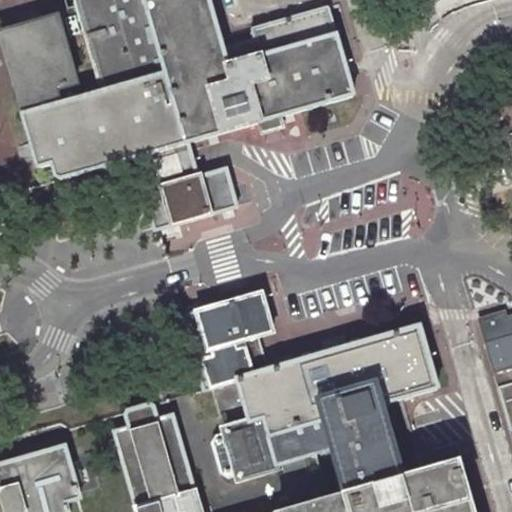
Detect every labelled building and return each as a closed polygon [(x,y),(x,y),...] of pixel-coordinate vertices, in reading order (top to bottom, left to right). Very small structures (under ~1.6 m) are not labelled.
[(157,231),(236,208),(236,207),(237,205),(228,172),(225,170),(199,177),(189,144),(260,123),(263,131),(265,133),(281,128),(282,126),(280,118),(355,98),(330,8),(328,7),(252,29),(251,30),(254,39),(224,48),(210,0),(77,0),(104,93),(82,99),(60,19),(56,18),(2,33),(0,36),(38,166),(41,168),(53,165),(57,178),(61,180),(138,158),(148,192),(147,192),(145,195),(155,229),(157,231)] [(344,497),(291,511),(474,511),(457,450),(418,461),(422,475),(405,479),(383,405),(437,390),(438,387),(422,328),(419,327),(346,348),(343,340),(341,338),(325,343),(324,345),(327,353),(269,370),(259,337),(271,334),(273,330),(263,297),(260,295),(182,317),(180,320),(190,354),(193,356),(194,356),(203,389),(207,391),(238,382),(249,421),(225,428),(223,431),(225,436),(218,438),(214,444),(222,473),(229,476),(236,475),(237,479),(240,481),(278,470),(280,466),(271,437),(324,421),(344,497)] [(494,372),(511,367),(511,317),(507,319),(506,313),(480,320),(494,372)] [(511,384),(499,388),(511,432),(511,431),(511,384)] [(201,511),(174,418),(171,416),(158,420),(154,407),(150,404),(128,411),(125,415),(129,428),(117,432),(115,435),(137,511),(201,511)] [(64,447),(0,465),(0,487),(7,511),(69,511),(67,504),(79,500),(81,497),(67,449),(64,447)]
